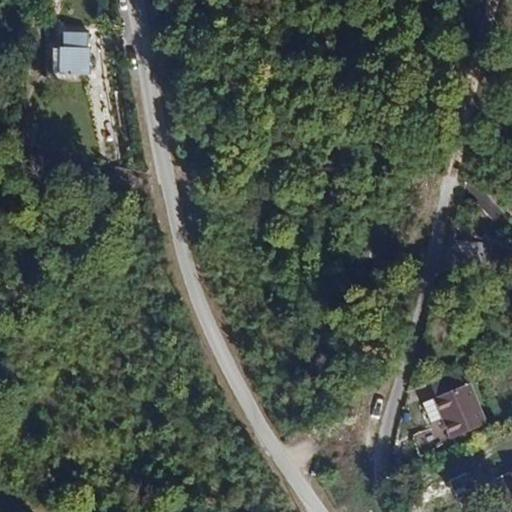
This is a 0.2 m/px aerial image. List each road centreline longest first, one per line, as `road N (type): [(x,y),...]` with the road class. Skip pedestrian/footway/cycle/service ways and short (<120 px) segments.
road 1 (residential): [(132,0),(157,163),(194,291),(262,444),(316,511)]
road 2 (unclassified): [(458,184),(386,453),(381,487),(389,511)]
road 3 (track): [(498,0),(458,184)]
